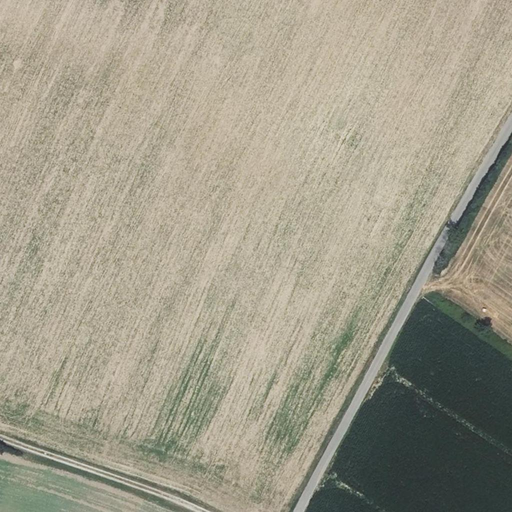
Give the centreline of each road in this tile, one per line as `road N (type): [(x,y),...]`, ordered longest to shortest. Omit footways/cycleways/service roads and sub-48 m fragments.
road 1 (residential): [(302,511),(511,130)]
road 2 (track): [(194,511),(0,443)]
